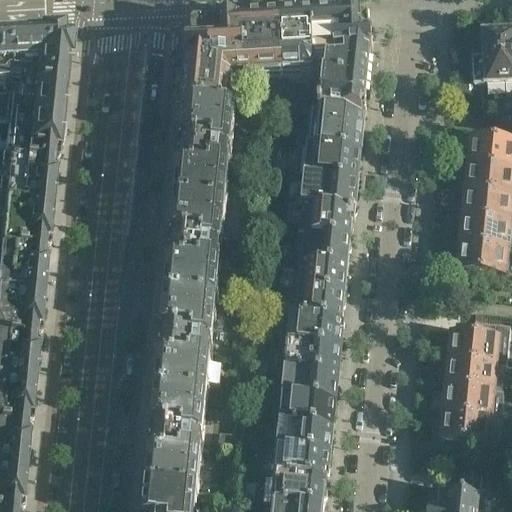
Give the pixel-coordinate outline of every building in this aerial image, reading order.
[(364,116),(369,63),(370,63),(370,41),(369,41),(369,25),(368,24),(311,27),(314,73),(328,72),(326,86),(325,86),(322,112),(364,116)] [(314,79),(314,73),(311,27),(281,29),(284,78),(284,82),(312,81),(314,79)] [(284,78),(281,29),(241,31),(244,78),(244,85),(257,84),(257,80),(284,78)] [(244,78),(241,31),(194,33),(192,36),(193,51),(190,52),(184,113),(229,117),(233,79),(244,78)] [(511,36),(500,37),(497,35),(490,35),(488,37),(484,38),(486,69),(474,70),(475,87),(486,86),(487,88),(511,86),(511,36)] [(66,89),(69,52),(70,51),(60,41),(7,44),(9,83),(18,84),(66,89)] [(3,92),(9,83),(7,44),(0,44),(0,127),(13,128),(17,93),(3,92)] [(58,177),(66,89),(18,84),(17,93),(13,128),(9,172),(57,176),(58,177)] [(360,156),(364,116),(322,112),(320,112),(320,114),(315,114),(310,117),(307,151),(360,156)] [(231,175),(233,158),(227,158),(229,137),(235,137),(237,118),(229,117),(184,113),(181,147),(185,148),(182,176),(178,175),(174,208),(227,213),(229,195),(224,195),(226,174),(231,175)] [(511,120),(497,122),(498,136),(500,136),(511,135),(511,120)] [(511,135),(500,136),(498,136),(497,145),(511,146),(511,135)] [(511,146),(497,145),(473,143),(472,153),(469,153),(468,169),(470,169),(470,170),(511,174),(511,146)] [(358,184),(360,156),(307,151),(304,179),(358,184)] [(269,170),(270,161),(261,160),(260,169),(269,170)] [(268,180),(269,170),(260,169),(259,179),(268,180)] [(511,200),(511,174),(470,170),(469,180),(467,179),(465,195),(467,195),(467,196),(511,200)] [(0,215),(48,221),(51,190),(55,188),(57,176),(9,172),(0,171),(0,215)] [(355,213),(358,184),(304,179),(301,208),(304,208),(355,213)] [(510,227),(511,211),(511,200),(467,196),(466,206),(464,206),(462,221),(465,222),(510,227)] [(222,268),(223,252),(218,251),(220,230),(225,231),(227,213),(174,208),(171,241),(176,241),(173,269),(168,268),(165,303),(218,308),(219,291),(214,290),(216,268),(222,268)] [(352,242),(355,213),(304,208),(303,219),(300,218),(298,236),(352,242)] [(45,251),(48,221),(0,215),(0,259),(48,265),(49,254),(45,251)] [(508,253),(510,227),(465,222),(464,232),(461,232),(460,248),(462,248),(462,249),(508,253)] [(349,270),(352,242),(298,236),(296,256),(300,256),(299,265),(349,270)] [(505,280),(508,253),(462,249),(461,258),(459,258),(457,274),(459,274),(459,276),(461,276),(460,285),(480,287),(481,278),(505,280)] [(260,264),(261,254),(251,253),(250,263),(260,264)] [(0,304),(40,309),(42,282),(43,278),(47,275),(48,265),(0,259),(0,304)] [(259,275),(260,264),(250,263),(249,274),(259,275)] [(347,298),(349,270),(299,265),(298,275),(294,274),(292,293),(347,298)] [(344,326),(347,298),(292,293),(291,311),(294,311),(293,321),(344,326)] [(212,365),(214,347),(208,347),(210,325),(216,325),(218,308),(165,303),(161,337),(166,337),(163,365),(158,364),(155,399),(208,404),(210,386),(204,385),(206,364),(212,365)] [(36,339),(38,320),(40,309),(0,304),(0,348),(38,353),(39,342),(36,339)] [(341,352),(344,326),(293,321),(289,321),(287,347),(341,352)] [(496,370),(500,331),(474,329),(473,340),(453,338),(452,349),(450,348),(448,364),(450,364),(450,365),(496,370)] [(338,379),(341,352),(287,347),(284,373),(338,379)] [(0,393),(31,396),(33,370),(34,365),(37,363),(38,353),(0,348),(0,393)] [(250,360),(251,350),(242,349),(241,359),(250,360)] [(249,370),(250,360),(241,359),(240,369),(249,370)] [(494,396),(496,370),(450,365),(449,375),(447,375),(445,391),(448,391),(448,392),(494,396)] [(335,405),(338,379),(284,373),(284,381),(289,381),(287,400),(335,405)] [(491,422),(493,396),(494,396),(448,392),(447,401),(444,401),(443,417),(445,417),(445,418),(491,422)] [(28,427),(30,407),(31,396),(0,393),(0,437),(29,441),(30,430),(28,427)] [(202,462),(204,444),(198,444),(200,423),(206,423),(208,404),(155,399),(151,433),(156,434),(153,463),(148,462),(145,496),(198,501),(200,482),(194,482),(196,462),(202,462)] [(333,432),(335,405),(287,400),(285,427),(333,432)] [(488,449),(491,422),(445,418),(444,427),(442,427),(440,443),(443,443),(442,445),(488,449)] [(330,458),(333,432),(285,427),(282,453),(330,458)] [(0,482),(21,485),(24,458),(25,454),(28,452),(29,441),(0,437),(0,482)] [(240,457),(241,449),(241,446),(232,445),(231,456),(240,457)] [(330,458),(282,453),(276,453),(275,464),(281,464),(279,480),(327,485),(330,458)] [(476,511),(478,501),(480,501),(482,480),(456,477),(454,490),(456,490),(455,498),(439,496),(438,503),(432,502),(431,509),(429,509),(428,511),(476,511)] [(325,511),(327,485),(279,480),(273,479),(272,492),(276,492),(275,506),(325,511)] [(18,511),(20,496),(21,485),(0,482),(0,511),(18,511)] [(196,511),(198,501),(145,496),(143,511),(196,511)]
